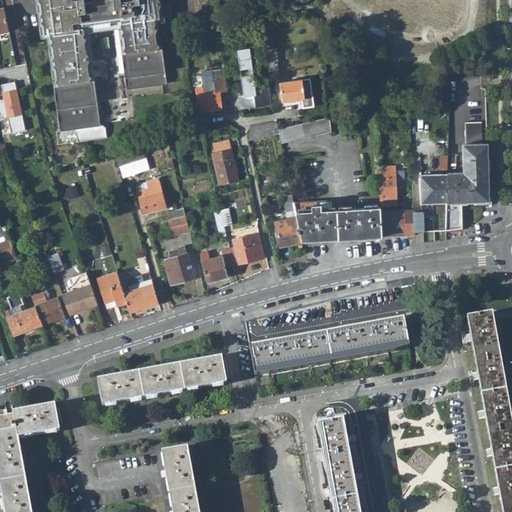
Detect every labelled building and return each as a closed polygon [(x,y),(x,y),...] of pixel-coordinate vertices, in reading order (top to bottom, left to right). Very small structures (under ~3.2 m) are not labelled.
[(165,66),(163,65),(161,52),(163,51),(160,50),(160,45),(161,43),(159,42),(157,29),(159,28),(157,26),(157,22),(158,22),(157,17),(162,16),(162,14),(173,13),(171,4),(162,4),(161,0),(41,0),(43,12),(41,14),(41,21),(44,22),(45,32),(51,32),(51,35),(53,37),(53,40),(51,42),(54,44),(55,55),(53,56),(54,65),(56,66),(58,78),(56,80),(59,82),(59,85),(57,87),(59,88),(60,99),(59,102),(62,104),(62,108),(60,109),(63,111),(64,122),(62,126),(65,127),(65,130),(73,129),(97,126),(97,123),(99,121),(96,119),(95,107),(97,105),(94,104),(94,101),(95,99),(94,98),(93,96),(91,85),(93,82),(91,81),(91,77),(92,76),(90,73),(88,61),(90,60),(89,52),(86,51),(85,40),(87,38),(86,30),(84,28),(83,24),(124,19),(124,23),(122,25),(123,33),(126,33),(127,45),(125,47),(128,49),(128,52),(126,55),(129,56),(130,68),(128,71),(132,72),(133,88),(165,83),(163,69),(165,66)] [(0,31),(8,30),(3,6),(0,6),(0,31)] [(245,95),(239,95),(240,106),(270,102),(267,82),(267,81),(254,83),(249,45),(238,46),(241,65),(248,64),(250,73),(242,74),(245,95)] [(266,48),(269,78),(280,77),(276,47),(266,48)] [(225,68),(212,69),(215,93),(206,94),(205,87),(195,88),(198,112),(222,109),(221,92),(228,91),(225,68)] [(306,97),(302,79),(280,82),(283,101),(306,97)] [(25,128),(14,80),(0,83),(3,98),(0,98),(0,113),(6,112),(11,132),(25,128)] [(282,142),(331,132),(330,117),(279,127),(280,130),(282,142)] [(279,127),(277,119),(254,125),(246,132),(247,138),(280,130),(279,127)] [(464,145),(464,171),(448,171),(448,172),(446,230),(462,228),(461,202),(488,201),(487,144),(482,144),(481,123),(465,123),(465,145),(464,145)] [(97,126),(73,129),(75,143),(104,139),(102,125),(97,126)] [(238,181),(228,141),(211,145),(213,153),(212,153),(219,185),(238,181)] [(142,145),(115,154),(119,167),(120,166),(146,158),(142,145)] [(149,168),(146,158),(120,166),(123,177),(149,168)] [(446,231),(446,230),(448,172),(421,174),(421,164),(412,165),(412,176),(414,210),(415,231),(446,231)] [(379,174),(381,205),(397,205),(395,165),(384,166),(384,174),(379,174)] [(412,176),(404,176),(405,210),(406,210),(414,210),(412,176)] [(165,206),(156,178),(142,182),(144,188),(136,190),(143,213),(165,206)] [(66,199),(80,193),(76,184),(62,189),(66,199)] [(296,210),(294,202),(292,193),(284,195),(287,212),(296,210)] [(297,216),(302,240),(343,238),(337,209),(332,209),(332,200),(294,202),(296,210),(297,216)] [(233,223),(230,207),(220,209),(223,226),(233,223)] [(381,211),(381,207),(337,209),(343,238),(382,235),(381,211)] [(382,235),(415,235),(415,231),(414,210),(406,210),(405,210),(381,211),(382,235)] [(184,214),(167,220),(171,234),(188,229),(185,215),(184,214)] [(302,241),(302,240),(297,216),(288,218),(276,221),(281,246),(302,241)] [(232,240),(234,248),(229,249),(233,266),(264,258),(258,234),(232,240)] [(10,239),(0,242),(0,251),(13,246),(10,239)] [(0,262),(17,256),(15,252),(13,246),(0,251),(0,262)] [(179,249),(181,256),(170,259),(165,260),(171,280),(183,277),(184,281),(194,278),(185,246),(178,248),(179,249)] [(179,249),(168,252),(170,259),(181,256),(179,249)] [(209,259),(208,252),(200,254),(207,282),(227,277),(225,267),(233,266),(229,249),(221,251),(222,256),(209,259)] [(106,262),(114,260),(110,250),(103,253),(106,262)] [(64,269),(58,253),(48,257),(49,260),(54,272),(64,269)] [(44,262),(49,274),(54,272),(49,260),(44,262)] [(70,313),(97,304),(86,273),(81,274),(85,285),(62,294),(70,313)] [(118,309),(128,306),(120,281),(118,274),(95,281),(104,306),(116,303),(118,309)] [(130,311),(158,302),(155,293),(152,283),(145,285),(129,290),(125,279),(120,281),(128,306),(130,311)] [(127,284),(129,290),(145,285),(144,279),(127,284)] [(50,299),(40,303),(36,294),(32,282),(27,284),(36,306),(42,324),(43,324),(64,316),(57,297),(50,299)] [(36,294),(40,303),(50,299),(46,290),(36,294)] [(42,324),(36,306),(29,308),(23,293),(8,298),(12,307),(5,310),(14,334),(42,324)] [(511,511),(511,423),(492,313),(466,317),(501,511),(511,511)] [(408,344),(403,320),(249,348),(253,367),(254,373),(408,344)] [(225,384),(220,358),(95,382),(100,407),(225,384)] [(55,410),(0,419),(0,497),(2,511),(28,511),(18,444),(60,437),(55,410)] [(359,511),(343,421),(317,425),(333,511),(359,511)] [(197,511),(189,464),(186,448),(159,453),(169,511),(197,511)]
